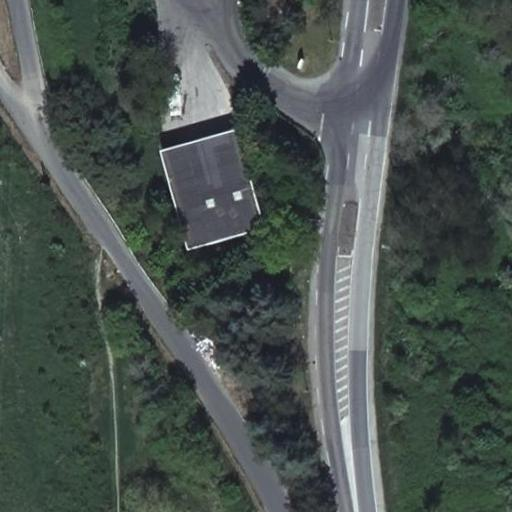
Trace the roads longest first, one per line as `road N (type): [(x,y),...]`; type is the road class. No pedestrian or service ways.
road 1 (unclassified): [(279,511),(29,119),(17,0)]
road 2 (secondary): [(359,0),(331,227),(324,384),(351,511)]
road 3 (secondary): [(364,511),(364,253),(397,0)]
